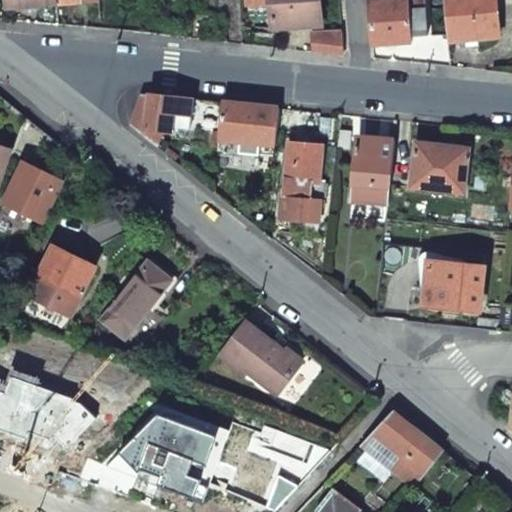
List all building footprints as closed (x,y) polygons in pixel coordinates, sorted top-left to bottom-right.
[(323,25),(320,0),(271,0),(274,29),(323,25)] [(425,0),(374,0),(370,0),(374,46),(413,42),(413,37),(421,36),(429,36),(425,0)] [(497,0),(445,0),(449,40),(474,38),(500,36),(497,0)] [(343,32),(315,33),(315,53),(340,55),(343,54),(345,53),(343,32)] [(143,95),(133,127),(154,144),(156,131),(163,131),(165,132),(172,132),(173,114),(174,106),(180,107),(181,99),(150,97),(143,95)] [(181,99),(180,107),(174,106),(173,114),(190,116),(191,101),(181,99)] [(192,116),(191,131),(220,133),(223,104),(194,101),(192,116)] [(250,107),(223,104),(220,133),(220,139),(261,144),(274,146),(278,110),(250,107)] [(172,129),(191,131),(192,116),(190,116),(173,114),(172,129)] [(50,136),(25,117),(14,151),(37,163),(43,149),(50,136)] [(156,131),(154,144),(161,149),(163,131),(156,131)] [(351,133),(340,132),(338,149),(349,150),(351,133)] [(218,152),(259,156),(261,144),(220,139),(218,152)] [(359,139),(352,203),(387,207),(393,142),(376,140),(359,139)] [(0,184),(12,149),(0,145),(0,184)] [(307,147),(291,145),(285,199),(283,199),(281,221),(318,225),(320,209),(324,209),(327,186),(318,185),(323,149),(307,147)] [(444,148),(418,145),(413,188),(465,194),(470,150),(444,148)] [(63,181),(25,163),(5,202),(43,221),(63,181)] [(76,255),(55,245),(30,294),(72,315),(97,266),(76,255)] [(149,261),(102,320),(125,339),(172,280),(160,271),(149,261)] [(486,268),(431,262),(426,304),(454,306),(481,309),(486,268)] [(511,309),(503,308),(501,330),(511,331),(511,309)] [(246,321),(220,354),(247,376),(250,372),(278,394),(304,360),(296,353),(288,347),(284,351),(246,321)] [(76,325),(71,337),(85,343),(90,330),(76,325)] [(195,375),(183,372),(180,380),(193,385),(195,375)] [(228,433),(164,408),(105,468),(203,503),(228,433)] [(361,444),(414,487),(415,486),(444,451),(427,438),(411,424),(394,411),(361,444)] [(323,511),(322,511),(356,511),(345,503),(349,498),(334,486),(317,507),(323,511)] [(374,498),(367,506),(374,511),(383,511),(387,507),(374,498)]
